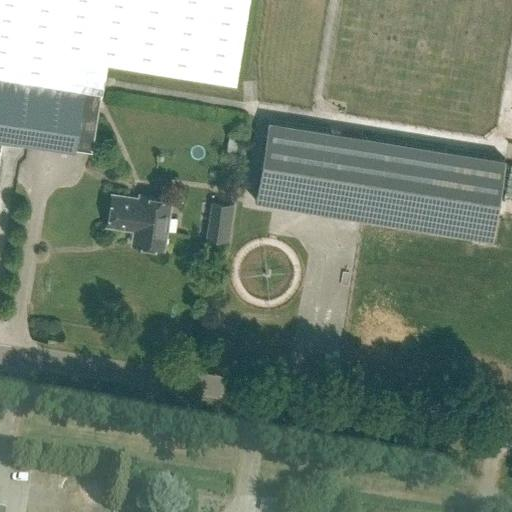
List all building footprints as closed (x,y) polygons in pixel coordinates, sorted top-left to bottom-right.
[(0,0),(0,77),(63,88),(83,91),(100,94),(105,63),(234,83),(247,0),(0,0)] [(83,91),(63,88),(0,77),(0,145),(1,138),(74,150),(91,152),(100,94),(83,91)] [(492,239),(504,159),(267,120),(254,200),(492,239)] [(138,199),(112,194),(107,225),(134,229),(131,243),(162,248),(170,200),(139,196),(138,199)] [(207,238),(227,241),(230,225),(210,222),(207,238)]
